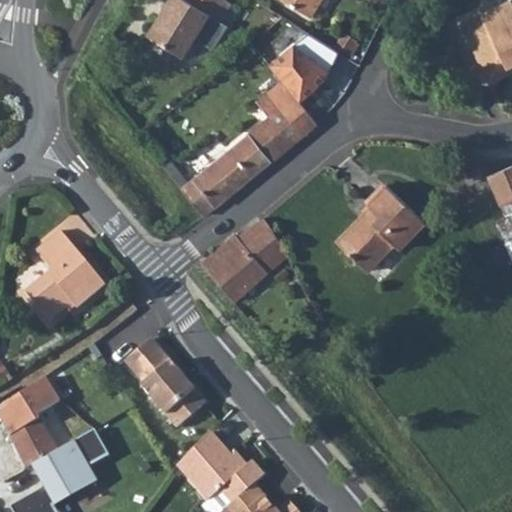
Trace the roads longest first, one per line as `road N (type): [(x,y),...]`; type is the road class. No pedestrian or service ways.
road 1 (residential): [(156,273),(201,347),(344,511)]
road 2 (residential): [(156,273),(358,111)]
road 3 (residential): [(42,150),(156,273)]
road 4 (residential): [(358,111),(470,145),(511,135)]
road 5 (residential): [(358,111),(419,0)]
